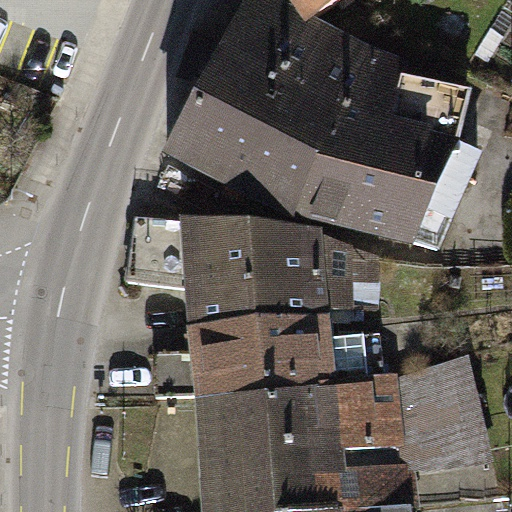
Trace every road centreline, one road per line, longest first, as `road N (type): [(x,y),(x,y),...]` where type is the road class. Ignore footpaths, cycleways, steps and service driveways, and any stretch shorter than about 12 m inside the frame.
road 1 (secondary): [(171,0),(97,187),(59,321)]
road 2 (secondary): [(59,321),(47,511)]
